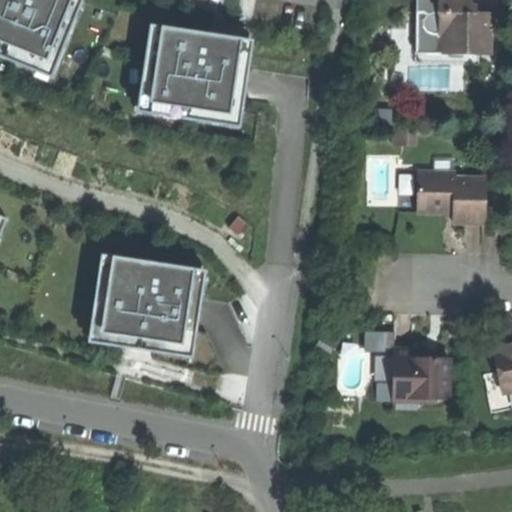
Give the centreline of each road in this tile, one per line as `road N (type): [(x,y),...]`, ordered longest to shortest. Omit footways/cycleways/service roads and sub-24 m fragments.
road 1 (residential): [(0,402),(222,445),(251,466),(273,511)]
road 2 (track): [(264,492),(196,468),(0,440)]
